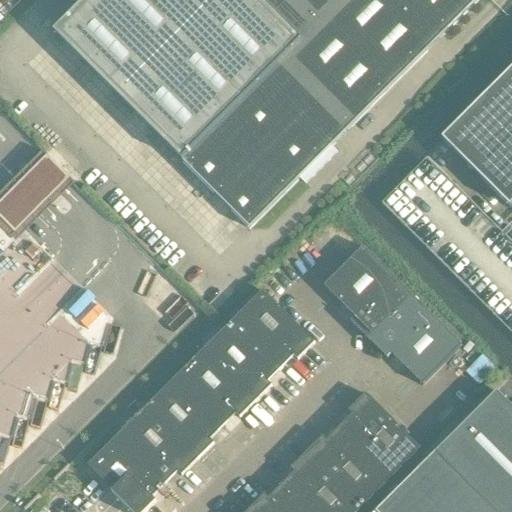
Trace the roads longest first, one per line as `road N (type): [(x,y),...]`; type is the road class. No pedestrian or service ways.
road 1 (unclassified): [(200,511),(356,362)]
road 2 (unclassified): [(348,245),(295,297),(356,362)]
road 3 (unclassified): [(356,362),(419,421),(462,379)]
